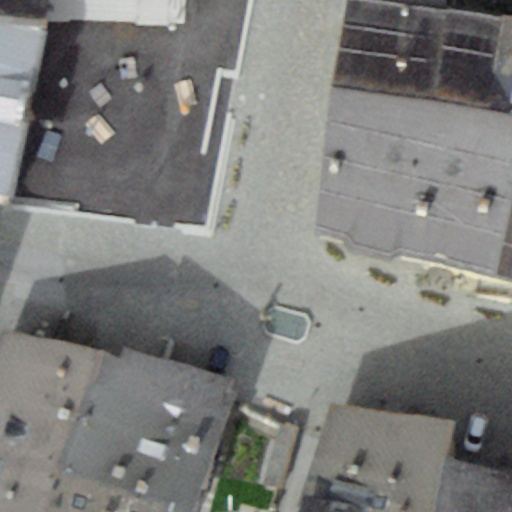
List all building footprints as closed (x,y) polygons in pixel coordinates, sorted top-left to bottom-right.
[(0,0),(0,16),(46,24),(46,0),(0,0)] [(511,0),(485,0),(511,8),(511,0)] [(0,200),(11,203),(46,24),(0,16),(0,200)] [(317,260),(497,310),(511,256),(511,58),(352,19),(317,260)] [(511,256),(497,310),(511,313),(511,256)] [(0,337),(0,511),(50,511),(61,478),(104,351),(3,330),(0,337)] [(104,351),(61,478),(168,509),(186,511),(191,511),(236,380),(121,347),(120,356),(104,351)] [(437,511),(448,455),(452,419),(333,402),(297,511),(437,511)] [(511,511),(511,473),(448,455),(437,511),(511,511)] [(166,511),(168,509),(61,478),(50,511),(166,511)]
